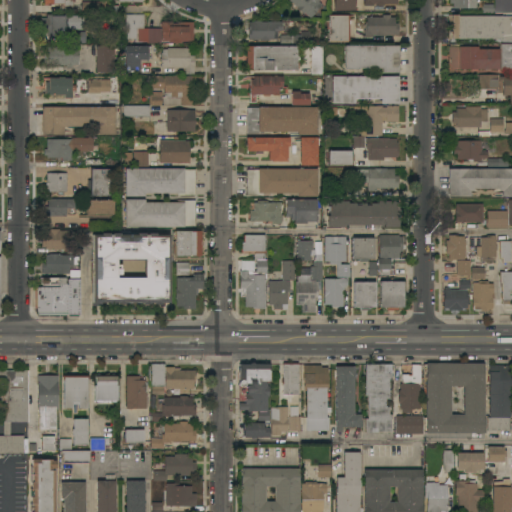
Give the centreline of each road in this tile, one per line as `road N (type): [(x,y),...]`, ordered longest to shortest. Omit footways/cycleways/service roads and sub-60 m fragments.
road 1 (residential): [(222,511),(223,8)]
road 2 (residential): [(19,339),(20,0)]
road 3 (residential): [(423,339),(423,0)]
road 4 (secondary): [(19,339),(223,340)]
road 5 (secondary): [(223,340),(423,339)]
